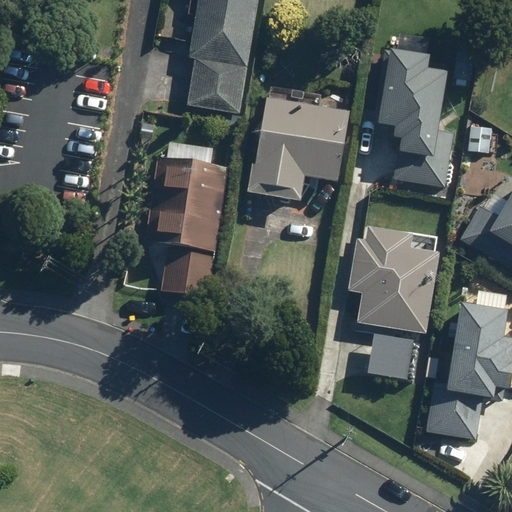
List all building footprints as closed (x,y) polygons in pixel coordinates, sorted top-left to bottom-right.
[(253,0),(195,0),(178,114),(235,122),(253,0)] [(434,56),(369,46),(357,121),(371,127),(368,150),(384,151),(385,181),(433,185),(444,135),(421,130),(434,56)] [(257,111),(241,207),(292,215),(296,188),(329,194),(341,124),(257,111)] [(490,132),(467,129),(463,155),(486,158),(490,132)] [(210,260),(222,173),(206,170),(208,153),(165,147),(162,165),(153,163),(141,251),(210,260)] [(511,181),(504,176),(482,210),(477,207),(455,242),(511,278),(511,181)] [(419,340),(434,241),(354,229),(343,301),(353,302),(349,330),(419,340)] [(502,320),(450,313),(440,386),(426,384),(419,434),(474,442),(479,408),(484,409),(486,395),(505,398),(511,347),(511,345),(499,344),(502,320)] [(407,346),(345,335),(337,376),(399,387),(407,346)]
